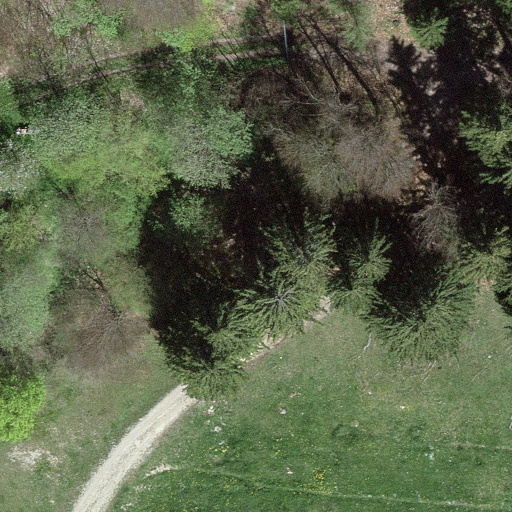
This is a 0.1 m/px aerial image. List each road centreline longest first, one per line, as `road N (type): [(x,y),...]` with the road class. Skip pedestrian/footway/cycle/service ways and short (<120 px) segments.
road 1 (track): [(30,96),(281,44),(425,76),(368,136),(321,254),(311,305)]
road 2 (track): [(511,184),(311,305),(161,429),(99,511)]
